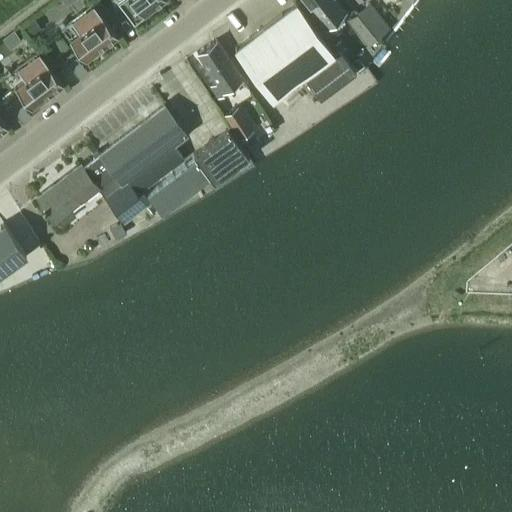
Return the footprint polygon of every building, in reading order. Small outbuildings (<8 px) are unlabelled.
[(118,0),(117,1),(133,23),(143,15),(163,0),(118,0)] [(304,0),(313,10),(312,11),(323,25),(329,20),(331,24),(341,16),(338,13),(344,8),(336,0),(304,0)] [(234,48),(272,98),(302,75),(319,98),(355,71),(337,47),(332,51),(295,2),(234,48)] [(69,38),(85,60),(95,52),(117,36),(93,3),(92,4),(71,20),(79,30),(69,38)] [(368,3),(356,13),(375,35),(386,26),(368,3)] [(375,35),(356,13),(348,19),(367,42),(375,35)] [(3,39),(10,48),(21,39),(14,30),(3,39)] [(210,85),(218,97),(229,90),(227,87),(241,77),(216,39),(197,52),(216,81),(210,85)] [(25,79),(15,87),(31,109),(63,84),(38,52),(38,53),(17,69),(25,79)] [(68,67),(79,82),(88,75),(77,61),(68,67)] [(11,112),(22,127),(31,120),(20,105),(11,112)] [(138,192),(143,188),(183,158),(172,144),(185,134),(163,105),(99,153),(121,182),(127,177),(138,192)] [(146,191),(161,211),(209,175),(214,181),(248,155),(228,128),(193,154),(194,155),(146,191)] [(57,219),(63,222),(74,213),(70,209),(98,188),(124,220),(150,198),(143,188),(138,192),(127,177),(121,182),(99,153),(83,166),(80,163),(36,196),(43,204),(41,206),(44,210),(46,208),(55,220),(57,219)] [(0,224),(0,271),(25,253),(3,222),(0,224)]
